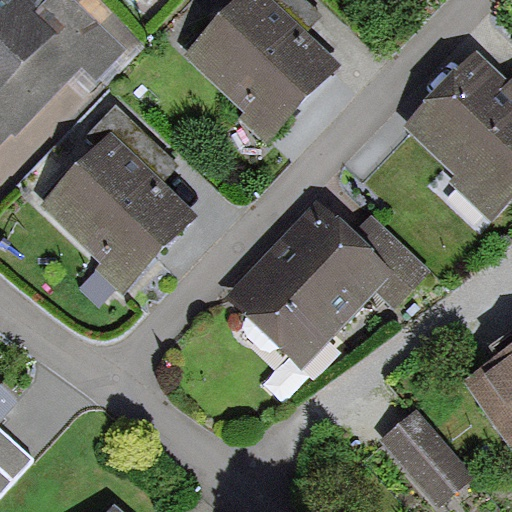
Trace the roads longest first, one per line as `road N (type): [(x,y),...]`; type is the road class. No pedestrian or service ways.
road 1 (residential): [(108,384),(476,0)]
road 2 (residential): [(108,384),(251,478),(288,511)]
road 3 (residential): [(0,302),(108,384)]
